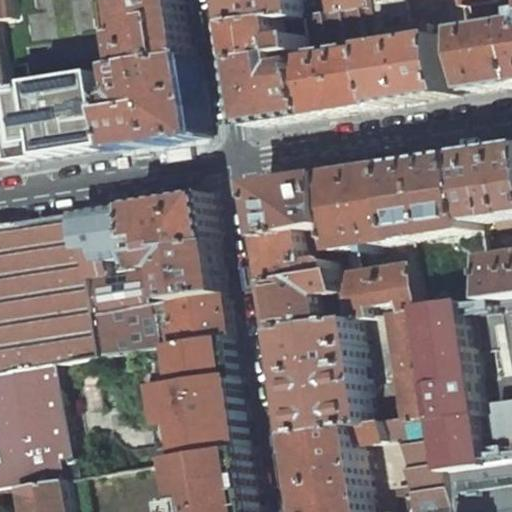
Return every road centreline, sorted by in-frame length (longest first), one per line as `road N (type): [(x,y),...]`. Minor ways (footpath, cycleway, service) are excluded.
road 1 (residential): [(242,162),(293,511)]
road 2 (residential): [(511,118),(242,162)]
road 3 (residential): [(242,162),(0,201)]
road 4 (residential): [(217,0),(242,162)]
